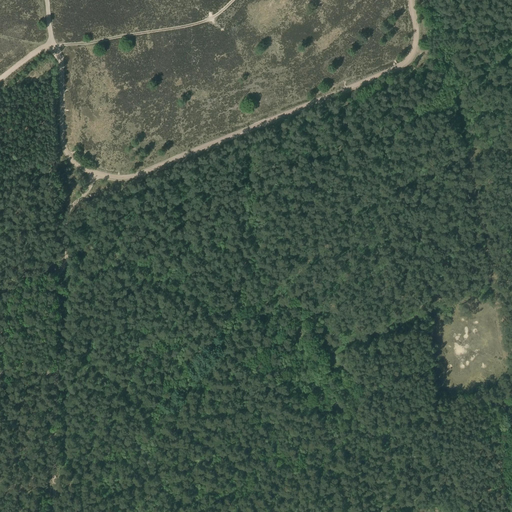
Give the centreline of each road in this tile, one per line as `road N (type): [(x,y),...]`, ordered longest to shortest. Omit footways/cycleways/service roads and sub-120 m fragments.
road 1 (track): [(95,174),(133,177),(397,69),(417,41),(414,0)]
road 2 (track): [(95,174),(65,213),(56,281),(55,511)]
road 3 (track): [(0,79),(53,48),(64,149),(95,174)]
road 4 (track): [(231,0),(201,22),(53,48)]
